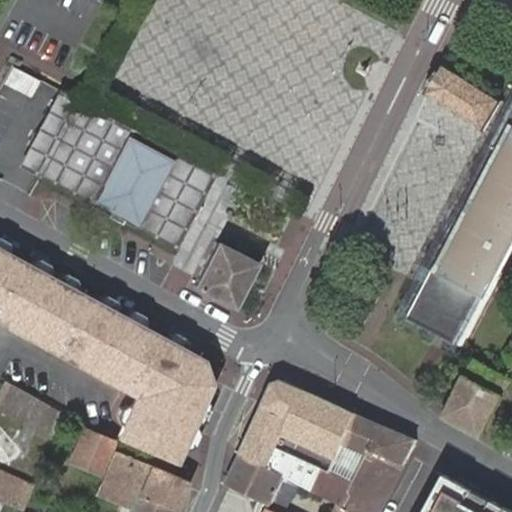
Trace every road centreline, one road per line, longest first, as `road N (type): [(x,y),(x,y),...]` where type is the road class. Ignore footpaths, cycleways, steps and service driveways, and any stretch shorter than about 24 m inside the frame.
road 1 (residential): [(263,354),(445,0)]
road 2 (residential): [(263,354),(0,215)]
road 3 (residential): [(263,354),(303,362),(511,474)]
road 4 (residential): [(183,511),(263,354)]
